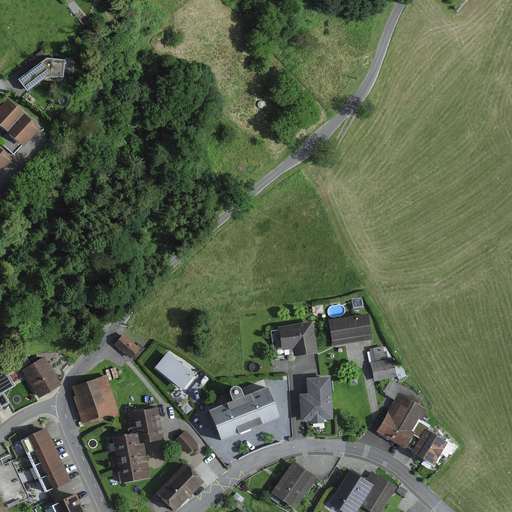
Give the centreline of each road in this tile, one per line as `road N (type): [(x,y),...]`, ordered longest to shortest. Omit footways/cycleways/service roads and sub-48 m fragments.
road 1 (tertiary): [(404,0),(370,88),(353,110),(192,245),(82,367)]
road 2 (residential): [(443,511),(379,455),(313,444),(235,473),(190,511)]
